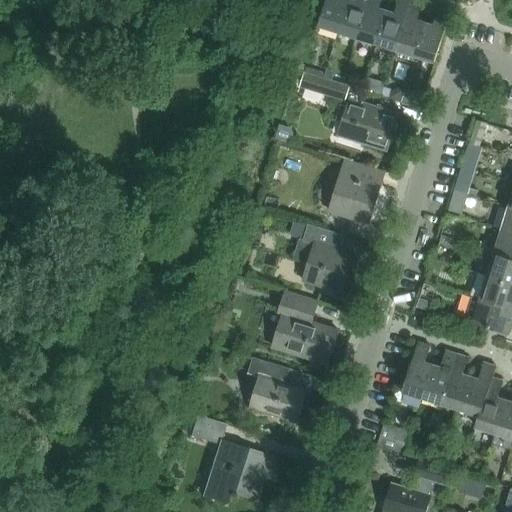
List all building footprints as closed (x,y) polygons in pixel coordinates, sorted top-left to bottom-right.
[(339,32),(348,0),(327,0),(319,25),(339,32)] [(358,38),(369,0),(357,0),(357,2),(351,0),(348,0),(339,32),(358,38)] [(377,44),(387,11),(380,9),(382,0),(369,0),(358,38),(377,44)] [(396,50),(412,1),(409,0),(399,0),(395,13),(387,11),(377,44),(396,50)] [(418,21),(423,4),(412,1),(396,50),(394,58),(412,64),(415,55),(426,23),(418,21)] [(435,62),(451,13),(438,9),(433,25),(426,23),(415,55),(435,62)] [(387,150),(398,115),(364,104),(368,92),(305,72),(301,86),(350,102),(340,135),(387,150)] [(368,224),(380,185),(357,177),(361,165),(347,160),(331,212),(368,224)] [(511,197),(473,323),(511,334),(511,197)] [(342,293),(354,255),(329,247),(334,232),(309,224),(304,240),(315,244),(304,281),(342,293)] [(328,364),(339,331),(312,322),(318,302),(286,292),(280,312),(284,313),(273,347),(328,364)] [(423,397),(433,365),(426,362),(431,346),(419,342),(403,391),(423,397)] [(442,403),(458,354),(446,351),(441,367),(433,365),(423,397),(442,403)] [(461,409),(472,377),(464,374),(469,358),(458,354),(442,403),(461,409)] [(295,421),(304,390),(281,383),(286,368),(254,358),(249,374),(263,378),(253,408),(295,421)] [(481,415),(492,378),(493,378),(497,367),(484,363),(479,379),(472,377),(461,409),(479,415),(481,415)] [(496,432),(506,400),(498,398),(504,381),(493,378),(492,378),(481,415),(479,415),(476,426),(496,432)] [(511,437),(511,401),(506,400),(496,432),(511,437)] [(274,481),(281,458),(221,440),(226,424),(197,415),(190,435),(218,445),(208,477),(213,479),(208,498),(226,503),(229,494),(234,496),(235,495),(256,501),(264,478),(274,481)] [(393,483),(383,511),(426,511),(436,482),(451,487),(456,471),(419,460),(415,475),(416,475),(412,489),(393,483)]
